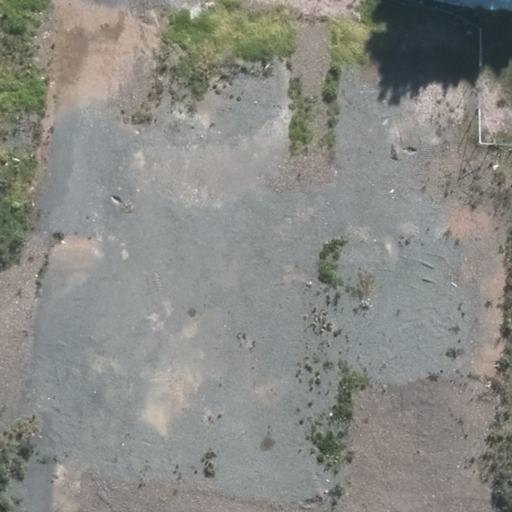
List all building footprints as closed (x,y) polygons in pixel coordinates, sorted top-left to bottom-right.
[(0,227),(12,229),(24,132),(0,129),(0,227)] [(164,326),(165,301),(333,308),(338,186),(165,179),(167,136),(91,133),(86,244),(67,243),(63,322),(164,326)] [(380,281),(438,282),(437,297),(465,298),(465,282),(511,283),(511,166),(459,166),(459,136),(398,135),(397,169),(381,169),(380,281)] [(30,338),(0,333),(0,438),(10,439),(12,413),(23,414),(30,338)] [(13,511),(16,456),(0,455),(0,511),(13,511)] [(93,495),(91,511),(151,511),(152,497),(93,495)]
